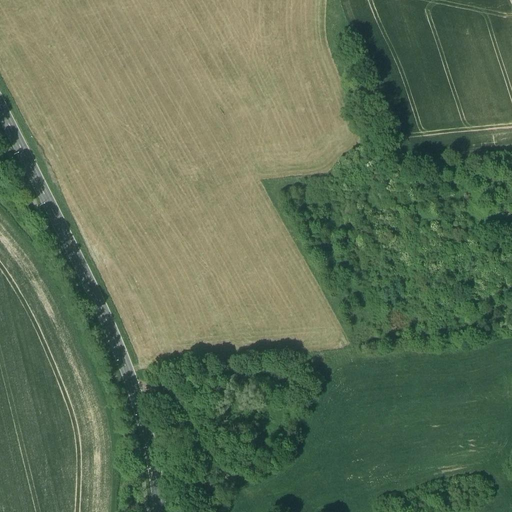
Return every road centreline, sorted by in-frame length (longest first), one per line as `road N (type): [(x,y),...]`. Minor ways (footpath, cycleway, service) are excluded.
road 1 (tertiary): [(158,511),(141,414),(119,351),(0,101)]
road 2 (track): [(403,354),(314,363),(267,464),(228,487)]
road 3 (track): [(91,383),(67,318),(0,212)]
road 4 (track): [(135,394),(173,399),(239,504)]
